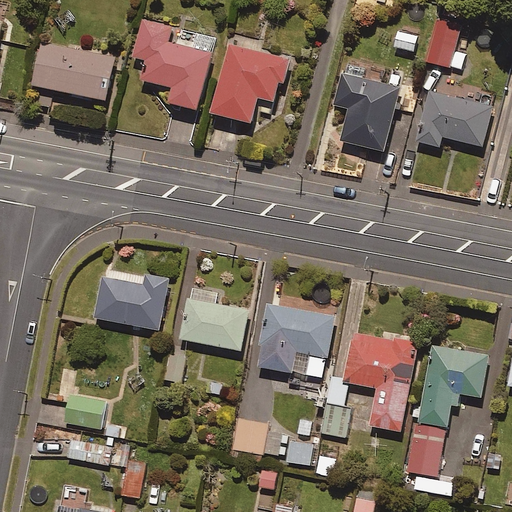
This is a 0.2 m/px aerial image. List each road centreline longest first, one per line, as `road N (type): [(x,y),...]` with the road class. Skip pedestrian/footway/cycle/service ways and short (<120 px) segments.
road 1 (secondary): [(511,255),(77,174),(40,174)]
road 2 (residential): [(40,174),(0,399)]
